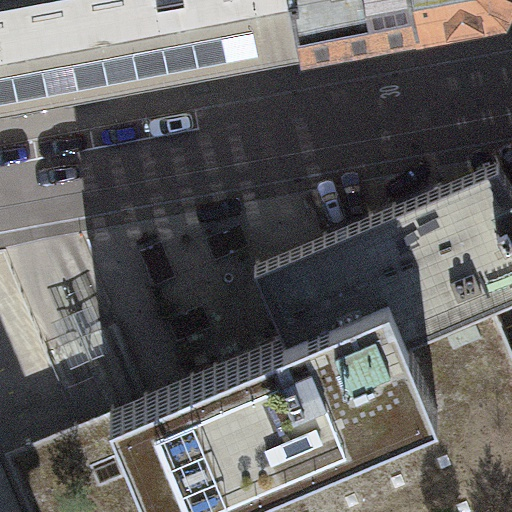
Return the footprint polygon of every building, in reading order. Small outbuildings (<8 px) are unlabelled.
[(0,0),(0,95),(124,72),(280,44),(303,39),(295,0),(0,0)] [(295,0),(303,39),(342,32),(353,41),(371,38),(376,26),(418,19),(414,0),(295,0)] [(511,0),(414,0),(418,19),(511,2),(511,0)] [(70,416),(109,511),(511,511),(511,346),(491,296),(511,286),(511,227),(496,198),(510,191),(492,154),(252,257),(280,328),(260,336),(70,416)] [(511,189),(510,191),(496,198),(511,227),(511,189)] [(31,511),(109,511),(70,416),(3,446),(31,511)]
